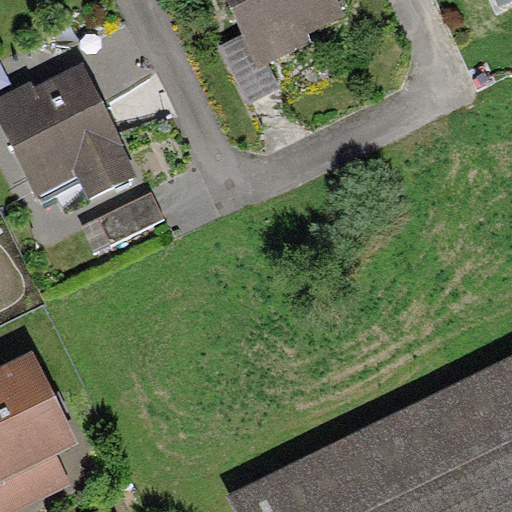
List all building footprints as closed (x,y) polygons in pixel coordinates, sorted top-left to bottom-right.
[(344,25),(332,0),(230,0),(247,36),(223,47),(256,116),(284,104),(264,63),(344,25)] [(511,22),(509,17),(471,36),(487,66),(511,52),(511,22)] [(83,68),(34,92),(31,86),(0,100),(0,121),(37,198),(80,178),(90,199),(135,177),(83,68)] [(149,197),(99,222),(110,245),(161,220),(149,197)] [(35,353),(0,370),(0,511),(22,511),(75,486),(60,455),(81,445),(61,405),(35,353)] [(511,511),(511,376),(238,511),(511,511)]
